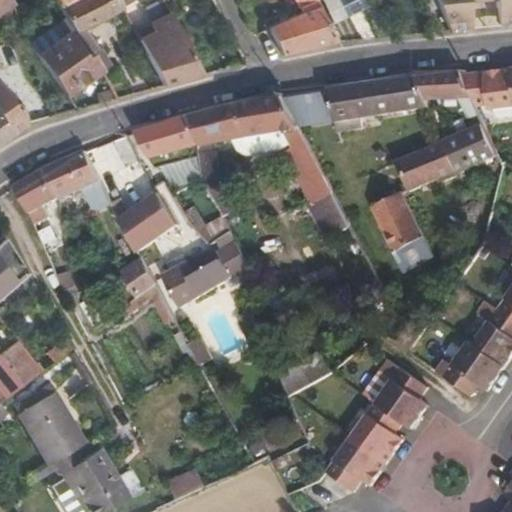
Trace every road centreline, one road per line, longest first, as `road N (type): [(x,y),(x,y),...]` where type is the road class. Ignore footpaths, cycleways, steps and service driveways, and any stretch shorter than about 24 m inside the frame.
road 1 (unclassified): [(0,166),(57,136),(267,76)]
road 2 (unclassified): [(267,76),(511,45)]
road 3 (residential): [(470,451),(441,432),(400,489),(432,511)]
